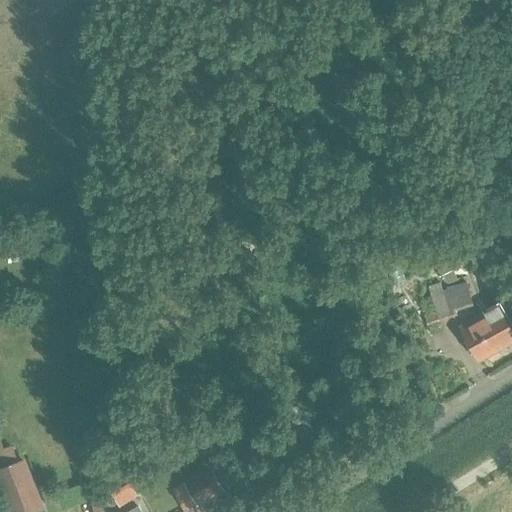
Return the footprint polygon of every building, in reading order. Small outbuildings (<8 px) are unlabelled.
[(443,286),(458,280),(449,259),(435,264),(443,286)] [(450,289),(443,291),(441,283),(428,286),(435,312),(425,315),(430,334),(442,331),(440,323),(457,318),(454,307),(472,302),(467,282),(449,287),(450,289)] [(460,327),(479,358),(511,338),(511,328),(498,305),(460,327)] [(0,450),(0,480),(12,511),(40,511),(42,511),(22,460),(18,462),(12,446),(0,450)] [(212,466),(185,481),(199,507),(226,492),(212,466)] [(126,504),(144,491),(134,478),(116,492),(126,504)] [(104,502),(91,503),(92,511),(112,511),(112,508),(119,503),(114,496),(104,502)]
